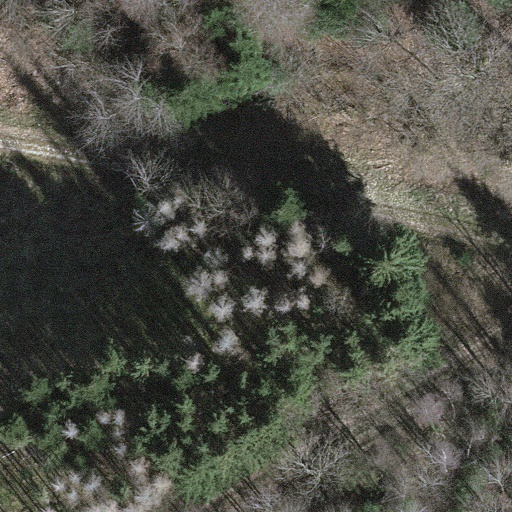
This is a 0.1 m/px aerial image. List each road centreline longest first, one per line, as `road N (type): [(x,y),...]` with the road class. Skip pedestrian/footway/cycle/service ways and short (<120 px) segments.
road 1 (track): [(511,237),(0,131)]
road 2 (track): [(208,511),(511,345)]
